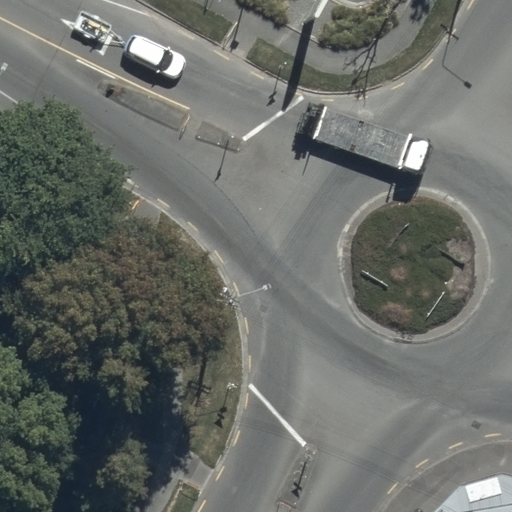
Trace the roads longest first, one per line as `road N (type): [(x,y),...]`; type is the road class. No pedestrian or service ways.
road 1 (primary): [(0,13),(315,189)]
road 2 (primary): [(345,362),(314,330),(296,292),(293,250),(315,189)]
road 3 (primary): [(511,332),(457,375),(416,383),(376,379),(345,362)]
road 4 (primary): [(315,189),(379,147),(420,141),(479,161)]
road 5 (tertiary): [(345,362),(274,511)]
